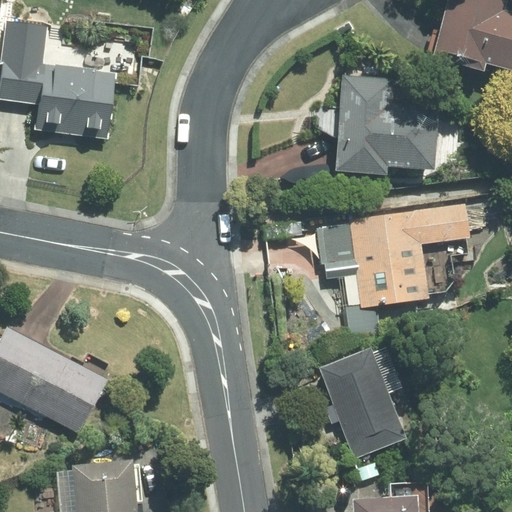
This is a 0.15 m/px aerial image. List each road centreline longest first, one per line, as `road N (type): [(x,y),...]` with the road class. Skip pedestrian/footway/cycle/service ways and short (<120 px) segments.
road 1 (residential): [(268,0),(209,95),(186,272)]
road 2 (residential): [(186,272),(207,309),(222,365),(240,511)]
road 3 (residential): [(0,227),(147,256),(186,272)]
